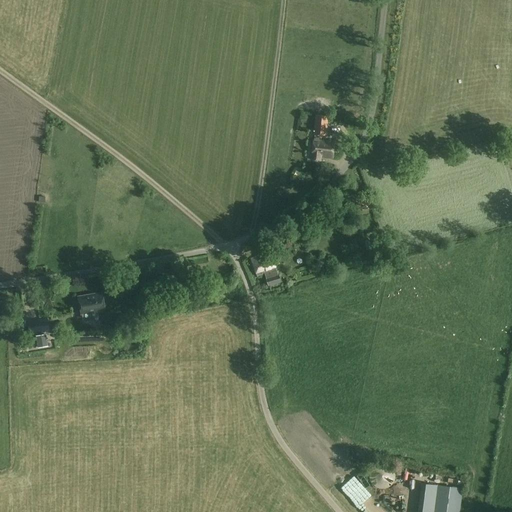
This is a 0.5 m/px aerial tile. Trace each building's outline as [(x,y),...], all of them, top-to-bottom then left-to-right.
[(313,140),(312,160),(319,160),(320,157),(332,158),(334,142),(319,141),(319,135),(326,136),(328,116),(315,114),(313,135),(314,135),(314,140),(313,140)] [(321,220),(314,223),(317,230),(323,228),(321,220)] [(258,277),(265,274),(269,286),(281,282),(270,252),(251,258),(258,277)] [(102,292),(78,296),(81,314),(105,310),(102,292)] [(29,333),(49,330),(48,319),(27,322),(29,333)] [(36,336),(38,348),(48,347),(46,334),(36,336)] [(412,465),(410,471),(421,475),(423,469),(412,465)] [(459,511),(463,488),(422,483),(418,511),(459,511)] [(382,504),(389,505),(390,496),(383,495),(382,504)]
